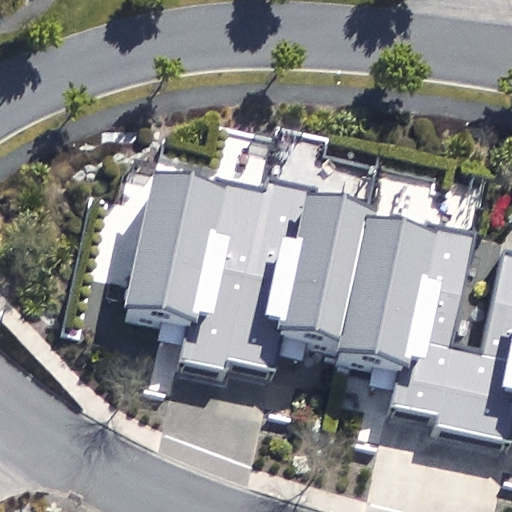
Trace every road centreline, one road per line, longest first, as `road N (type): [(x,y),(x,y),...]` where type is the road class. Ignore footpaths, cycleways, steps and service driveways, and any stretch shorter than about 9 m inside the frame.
road 1 (residential): [(0,99),(90,58),(204,35),(446,41)]
road 2 (residential): [(6,413),(68,457),(184,511)]
